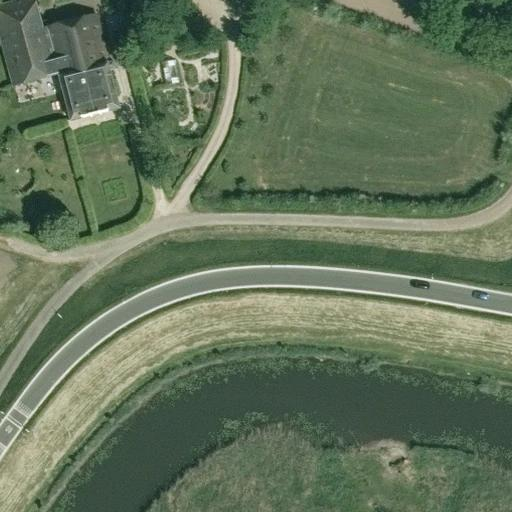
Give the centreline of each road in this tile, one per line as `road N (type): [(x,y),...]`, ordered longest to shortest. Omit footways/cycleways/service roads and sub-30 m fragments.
road 1 (unclassified): [(0,383),(71,285),(112,251),(175,222),(464,224),(511,197)]
road 2 (tertiary): [(0,439),(76,347),(112,319),(177,289),(280,277),(511,305)]
road 3 (track): [(175,222),(225,119),(232,84),(230,24),(210,0)]
